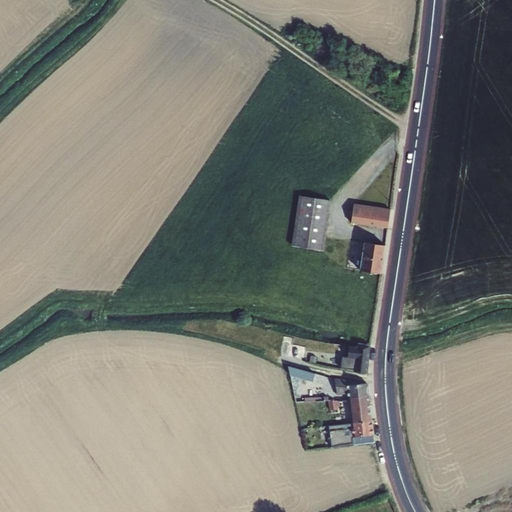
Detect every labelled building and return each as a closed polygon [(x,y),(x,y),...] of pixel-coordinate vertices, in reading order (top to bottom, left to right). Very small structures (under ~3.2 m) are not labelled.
[(330,202),(301,197),(293,246),(322,251),(330,202)] [(390,210),(354,205),(351,223),(388,229),(390,210)] [(381,274),(386,246),(366,243),(362,271),(380,274),(381,274)] [(379,284),(380,274),(362,271),(361,281),(379,284)] [(352,373),(366,374),(370,346),(358,344),(358,348),(351,346),(350,347),(349,353),(347,353),(346,356),(348,357),(348,358),(353,359),(356,359),(356,363),(355,367),(346,366),(345,371),(352,373)] [(349,353),(350,347),(343,346),(342,356),(346,356),(347,353),(349,353)] [(313,383),(316,375),(288,367),(290,376),(313,383)] [(348,395),(348,399),(369,396),(368,384),(348,387),(347,381),(335,380),(337,396),(348,395)] [(349,402),(352,425),(372,422),(369,396),(348,399),(349,402)] [(337,400),(330,401),(331,411),(337,410),(336,408),(340,407),(339,402),(338,402),(337,400)] [(325,402),(317,402),(318,413),(325,412),(325,402)] [(297,404),(299,416),(308,414),(306,403),(297,404)] [(343,439),(374,436),(372,422),(352,425),(342,426),(343,439)] [(333,438),(334,448),(375,443),(374,436),(343,439),(342,426),(338,426),(339,438),(333,438)] [(311,446),(308,430),(302,431),(306,447),(311,446)] [(315,440),(316,450),(334,448),(333,438),(315,440)]
